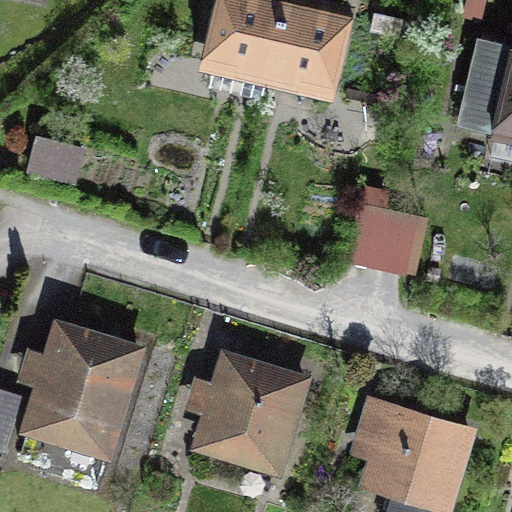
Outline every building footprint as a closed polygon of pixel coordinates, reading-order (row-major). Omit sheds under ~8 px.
[(223,0),(209,62),(267,76),(285,0),(283,0),(223,0)] [(343,14),(285,0),(267,76),(324,90),(343,14)] [(459,120),(511,132),(511,48),(477,41),(459,120)] [(80,147),(37,137),(29,167),(73,177),(80,147)] [(352,274),(409,288),(423,231),(366,216),(352,274)] [(19,425),(108,452),(142,341),(54,314),(19,425)] [(183,448),(271,475),(302,377),(216,351),(207,380),(189,375),(179,407),(194,412),(183,448)] [(0,449),(3,451),(20,395),(0,388),(0,449)] [(351,482),(443,509),(468,426),(359,393),(343,446),(360,451),(351,482)]
